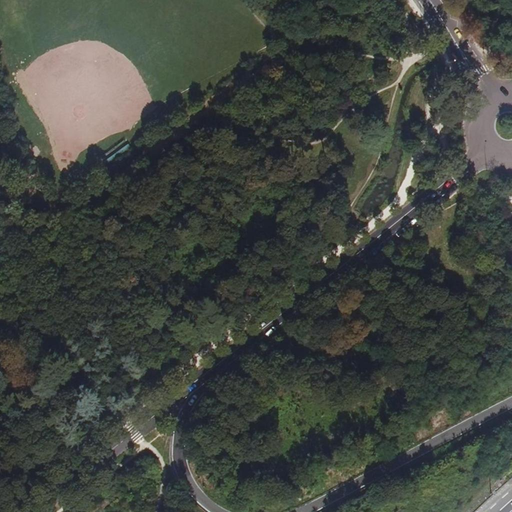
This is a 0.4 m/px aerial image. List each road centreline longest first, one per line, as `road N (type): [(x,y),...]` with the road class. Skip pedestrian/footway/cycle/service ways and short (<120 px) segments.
road 1 (unknown): [(0,499),(405,193),(428,137),(426,104),(439,79)]
road 2 (unclassified): [(484,150),(215,368)]
road 3 (unclassified): [(215,368),(28,511)]
road 4 (motorway): [(511,404),(319,511)]
road 5 (motorway): [(217,511),(186,475),(179,450),(183,418),(215,368)]
